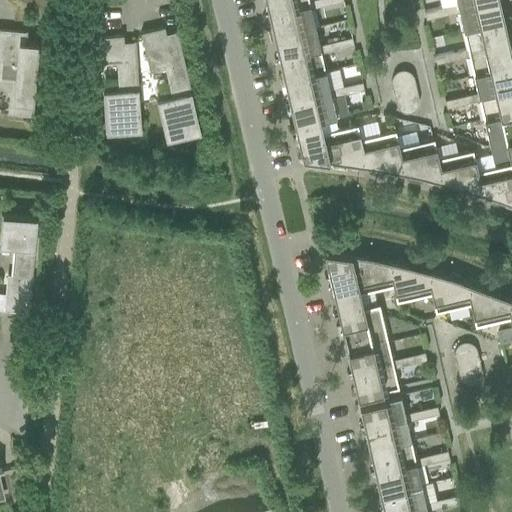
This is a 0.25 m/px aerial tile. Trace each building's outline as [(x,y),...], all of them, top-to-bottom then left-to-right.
[(264,0),(268,14),(309,5),(308,1),(307,0),(264,0)] [(268,14),(273,36),(314,27),(310,9),(326,5),(324,0),(311,0),(308,1),(309,5),(268,14)] [(438,0),(440,8),(442,16),(458,12),(457,8),(491,0),(438,0)] [(462,30),(503,20),(498,0),(491,0),(457,8),(458,12),(462,30)] [(425,19),(442,16),(440,8),(423,12),(425,19)] [(467,52),(508,43),(503,20),(462,30),(466,48),(450,52),(452,60),(468,56),(467,52)] [(155,99),(165,140),(200,132),(176,30),(174,30),(175,33),(165,35),(163,27),(140,32),(149,72),(165,68),(172,95),(155,99)] [(273,36),(278,59),(319,49),(318,45),(314,27),(273,36)] [(0,78),(15,80),(14,92),(10,92),(8,109),(30,111),(29,119),(31,119),(38,43),(36,43),(36,45),(25,44),(26,30),(25,30),(24,33),(0,30),(0,78)] [(102,90),(104,132),(140,130),(134,40),(133,40),(133,42),(123,43),(123,35),(98,36),(100,62),(117,61),(119,89),(102,90)] [(334,41),(336,49),(353,45),(351,37),(334,41)] [(278,59),(283,81),(324,71),(320,53),(336,49),(334,41),(318,45),(319,49),(278,59)] [(472,74),(511,65),(511,59),(508,43),(467,52),(468,56),(472,74)] [(436,64),(452,60),(450,52),(434,56),(436,64)] [(462,104),(479,101),(478,97),(511,88),(511,65),(472,74),(477,93),(461,97),(462,104)] [(324,71),(283,81),(288,103),(329,93),(329,90),(342,86),(338,68),(324,71)] [(391,78),(390,81),(391,84),(392,88),(403,85),(399,70),(397,71),(394,73),(392,75),(391,78)] [(402,70),(399,70),(403,85),(414,83),(413,79),(412,76),(410,74),(408,72),(405,71),(402,70)] [(345,86),(347,94),(363,90),(361,82),(345,86)] [(414,83),(403,85),(406,97),(417,95),(414,83)] [(403,85),(392,88),(394,100),(406,97),(403,85)] [(329,93),(288,103),(294,125),(318,120),(335,116),(347,113),(343,95),(347,94),(345,86),(342,86),(329,90),(329,93)] [(479,101),(483,119),(511,112),(511,88),(478,97),(479,101)] [(417,95),(406,97),(409,113),(412,112),(415,110),(416,108),(418,105),(418,102),(418,99),(417,95)] [(406,97),(394,100),(395,104),(396,107),(398,109),(401,111),(403,113),(406,113),(409,113),(406,97)] [(446,108),(462,104),(461,97),(444,100),(446,108)] [(508,153),(505,141),(511,139),(511,112),(483,119),(492,157),(508,153)] [(301,156),(327,160),(321,133),(318,120),(294,125),(301,156)] [(356,125),(321,133),(327,160),(331,160),(331,165),(345,167),(345,162),(365,165),(359,139),(356,125)] [(383,168),(403,172),(397,147),(394,131),(359,139),(365,165),(369,166),(368,170),(382,172),(383,168)] [(398,147),(397,147),(403,172),(407,173),(406,178),(420,180),(421,176),(442,181),(436,158),(432,139),(406,145),(398,147)] [(437,158),(436,158),(442,181),(446,182),(444,187),(458,191),(459,186),(481,193),(476,172),(471,150),(445,156),(437,158)] [(476,172),(481,193),(485,194),(483,199),(497,203),(498,199),(511,203),(511,170),(511,164),(476,172)] [(1,214),(0,220),(0,247),(14,249),(12,276),(7,275),(5,294),(28,296),(27,298),(29,298),(36,217),(1,214)] [(356,284),(349,253),(323,249),(322,250),(332,290),(356,284)] [(369,256),(349,253),(356,284),(358,293),(387,286),(392,285),(393,285),(387,260),(382,259),(384,254),(370,251),(369,256)] [(408,265),(387,260),(393,285),(396,301),(425,294),(430,293),(431,293),(426,269),(421,268),(423,264),(409,260),(408,265)] [(448,275),(426,269),(431,293),(435,311),(462,305),(469,304),(470,303),(465,282),(461,280),(463,276),(450,271),(448,275)] [(488,290),(465,282),(470,303),(475,325),(501,320),(509,318),(510,317),(505,297),(501,295),(503,291),(490,286),(488,290)] [(358,293),(356,284),(332,290),(340,325),(364,320),(361,307),(358,293)] [(361,307),(364,320),(340,325),(346,351),(387,341),(378,303),(361,307)] [(511,335),(510,326),(496,329),(499,343),(511,339),(511,335)] [(391,360),(387,341),(346,351),(351,373),(392,364),(391,360)] [(454,350),(453,353),(454,356),(455,360),(466,357),(462,342),(460,343),(457,345),(455,347),(454,350)] [(465,342),(462,342),(466,357),(477,355),(476,351),(475,348),(473,346),(471,344),(468,342),(465,342)] [(424,352),(407,356),(409,364),(426,360),(424,352)] [(477,355),(466,357),(469,369),(480,366),(477,355)] [(407,356),(391,360),(392,364),(351,373),(356,396),(359,396),(397,387),(393,368),(409,364),(407,356)] [(466,357),(455,360),(457,372),(469,369),(466,357)] [(480,366),(469,369),(472,385),(475,384),(477,382),(479,380),(481,377),(481,374),(481,371),(480,366)] [(469,369),(457,372),(458,376),(459,379),(461,381),(463,383),(466,385),(469,385),(472,385),(469,369)] [(358,404),(364,427),(404,418),(404,414),(399,395),(360,404),(358,404)] [(420,410),(422,418),(438,414),(436,406),(420,410)] [(364,427),(369,449),(410,440),(405,422),(422,418),(420,410),(404,414),(404,418),(364,427)] [(369,449),(374,471),(415,462),(414,458),(410,440),(369,449)] [(430,454),(432,462),(448,458),(447,450),(430,454)] [(374,471),(379,494),(420,484),(416,466),(432,462),(430,454),(414,458),(415,462),(374,471)] [(379,494),(383,511),(401,511),(425,507),(424,503),(420,484),(379,494)] [(440,499),(442,507),(459,503),(457,495),(440,499)] [(401,511),(426,511),(442,507),(440,499),(424,503),(425,507),(401,511)]
